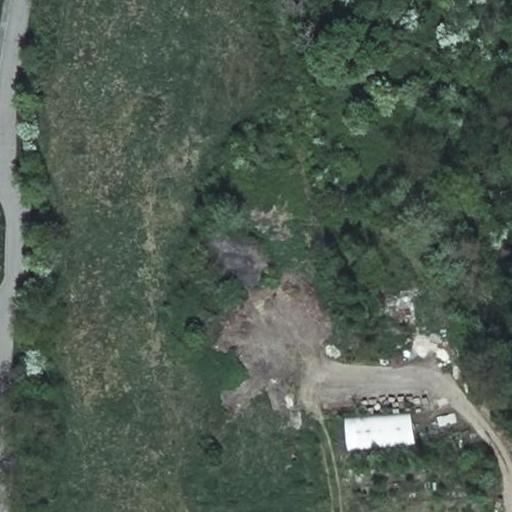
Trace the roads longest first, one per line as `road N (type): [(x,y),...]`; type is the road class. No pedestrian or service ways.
road 1 (track): [(278,0),(290,44),(298,296),(336,511)]
road 2 (track): [(511,474),(481,419),(433,383),(370,375),(315,382)]
road 3 (residential): [(0,137),(7,134),(0,364)]
